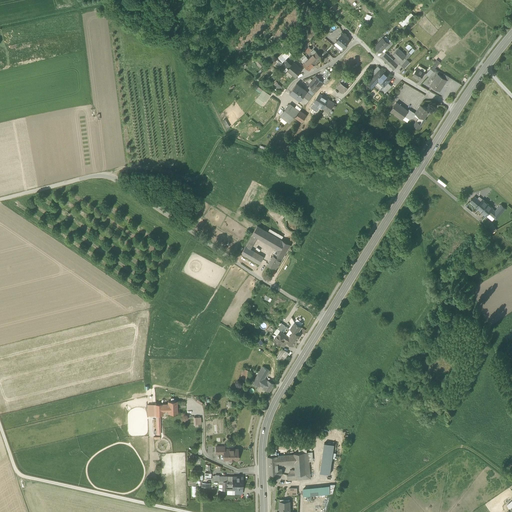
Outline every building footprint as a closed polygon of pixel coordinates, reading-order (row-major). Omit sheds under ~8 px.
[(405,22),(407,24),(415,16),(412,14),(405,22)] [(305,34),(306,36),(319,23),(318,21),(305,34)] [(322,26),(319,23),(306,36),(309,38),(322,26)] [(320,34),(325,38),(329,33),(324,29),(320,34)] [(338,41),(344,47),(350,40),(342,34),(337,40),(338,41)] [(375,47),(381,52),(385,47),(388,43),(383,38),(375,47)] [(385,47),(387,49),(393,43),(390,40),(388,43),(385,47)] [(303,48),(308,53),(312,49),(308,46),(311,43),(310,41),(303,48)] [(335,44),(342,49),(344,47),(338,41),(335,44)] [(292,54),(288,49),(278,58),(282,63),(292,54)] [(396,57),(394,60),(398,64),(399,63),(404,57),(406,56),(398,49),(393,54),(396,57)] [(316,51),(316,52),(314,54),(309,59),(314,65),(322,57),(316,51)] [(398,64),(394,60),(386,53),(381,57),(394,69),(398,64)] [(401,65),(407,59),(404,57),(399,63),(401,65)] [(259,58),(255,62),(260,68),(264,64),(259,58)] [(309,70),(314,65),(309,59),(305,63),(303,64),(309,70)] [(410,62),(407,59),(401,65),(404,68),(410,62)] [(280,69),(285,73),(288,70),(292,65),(287,61),(280,69)] [(293,75),(296,77),(302,70),(294,63),(292,65),(288,70),(293,75)] [(374,75),(381,69),(378,66),(372,72),(374,75)] [(417,77),(421,79),(424,72),(417,68),(412,75),(417,77)] [(378,80),(383,85),(384,86),(388,82),(391,79),(381,69),(374,75),(365,84),(370,89),(376,83),(378,80)] [(430,85),(438,90),(443,83),(444,84),(447,80),(441,76),(438,74),(430,85)] [(323,83),(321,81),(318,78),(316,76),(312,80),(310,83),(309,84),(310,86),(316,91),(323,83)] [(339,81),(340,82),(347,88),(352,83),(345,76),(339,81)] [(343,93),(347,88),(340,82),(336,87),(343,93)] [(392,86),(388,82),(384,86),(383,85),(381,88),(385,92),(392,86)] [(261,92),(263,90),(254,83),(252,85),(261,92)] [(283,87),(278,83),(274,87),(279,91),(283,87)] [(289,92),(300,101),(301,100),(307,92),(296,83),(289,92)] [(270,95),(263,90),(261,92),(258,96),(265,101),(265,102),(270,95)] [(305,104),(311,96),(307,93),(307,92),(301,100),(305,104)] [(321,107),(323,109),(329,99),(320,94),(314,103),(321,107)] [(265,101),(258,96),(255,101),(261,106),(265,101)] [(334,103),(329,99),(323,109),(329,112),(334,103)] [(390,110),(402,119),(405,115),(408,110),(396,102),(390,110)] [(311,107),(318,112),(321,107),(314,103),(311,107)] [(284,112),(293,118),(299,110),(289,104),(284,112)] [(416,113),(420,116),(424,118),(429,110),(420,105),(418,109),(419,109),(416,113)] [(405,115),(410,118),(413,117),(416,113),(415,113),(409,109),(408,110),(405,115)] [(296,118),(303,123),(307,116),(300,111),(296,118)] [(280,118),(289,124),(293,118),(284,112),(280,118)] [(425,119),(424,118),(420,116),(414,125),(419,128),(425,119)] [(470,200),(476,206),(480,201),(477,198),(475,196),(470,200)] [(476,206),(481,211),(487,204),(483,199),(480,201),(476,206)] [(268,206),(290,216),(292,210),(271,200),(268,206)] [(492,208),(487,204),(481,211),(485,215),(488,213),(492,208)] [(495,218),(496,219),(505,209),(501,205),(495,211),(492,208),(488,213),(490,215),(491,214),(495,218)] [(490,215),(488,213),(485,215),(492,221),(495,218),(491,214),(490,215)] [(286,221),(286,224),(286,226),(288,228),(291,230),(293,230),(296,229),(298,228),(299,225),(300,222),(299,220),(297,218),(295,216),(292,216),(289,217),(287,219),(286,221)] [(492,233),(497,230),(493,224),(488,227),(492,233)] [(280,259),(281,260),(290,245),(257,226),(252,234),(258,237),(278,249),(274,255),(281,259),(280,259)] [(252,234),(245,246),(251,249),(258,237),(252,234)] [(241,253),(260,264),(264,257),(251,249),(245,246),(241,253)] [(268,264),(275,268),(280,259),(281,259),(274,255),(273,254),(268,264)] [(290,329),(293,331),(297,333),(302,327),(300,326),(294,322),(290,329)] [(288,338),(289,337),(286,335),(281,332),(280,331),(277,335),(277,336),(286,341),(288,338)] [(289,337),(288,338),(292,341),(293,339),(296,342),(300,336),(297,333),(293,331),(292,332),(289,337)] [(283,346),(286,342),(286,341),(277,336),(274,340),(283,346)] [(293,346),(296,342),(293,339),(292,341),(288,338),(286,341),(286,342),(293,346)] [(277,358),(280,360),(282,356),(285,351),(282,349),(277,358)] [(280,360),(283,362),(285,358),(288,353),(285,351),(282,356),(280,360)] [(259,372),(266,376),(269,371),(263,367),(259,372)] [(269,392),(274,384),(268,380),(268,381),(264,379),(266,376),(259,372),(253,383),(260,387),(261,385),(264,387),(263,389),(269,392)] [(168,409),(168,414),(177,413),(177,401),(168,402),(168,404),(168,409)] [(156,415),(155,404),(147,404),(148,416),(156,415)] [(155,404),(156,415),(160,415),(162,415),(162,409),(168,409),(168,404),(162,405),(162,404),(155,404)] [(305,438),(297,439),(299,453),(304,453),(306,452),(305,438)] [(334,444),(324,443),(320,473),(330,474),(334,444)] [(234,460),(237,460),(237,449),(224,449),(224,454),(224,460),(229,460),(230,459),(233,459),(234,460)] [(306,452),(304,453),(306,474),(296,475),(296,480),(310,478),(309,461),(309,452),(306,452)] [(296,475),(306,474),(304,453),(299,453),(294,453),(294,455),(295,463),(295,472),(296,475)] [(277,464),(295,463),(294,455),(270,457),(267,457),(268,468),(278,467),(277,464)] [(268,468),(269,476),(270,475),(282,474),(282,470),(278,470),(278,467),(268,468)] [(303,489),(303,496),(313,495),(330,493),(329,486),(303,489)] [(280,511),(289,511),(289,503),(280,503),(280,511)]
